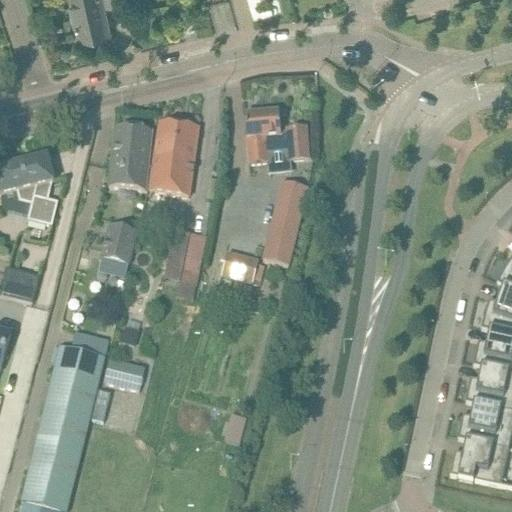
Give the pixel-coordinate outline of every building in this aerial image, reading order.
[(121,0),(69,0),(79,39),(108,33),(101,2),(106,1),(108,6),(122,3),(121,0)] [(185,17),(180,0),(154,0),(159,21),(169,19),(169,20),(185,17)] [(180,0),(185,17),(199,14),(199,12),(209,9),(207,0),(180,0)] [(288,164),(309,162),(306,130),(286,132),(287,141),(281,141),(278,115),(244,118),(245,138),(248,167),(268,165),(267,156),(288,154),(288,164)] [(188,199),(196,151),(198,131),(159,125),(157,145),(149,194),(188,199)] [(115,129),(109,190),(145,194),(151,133),(115,129)] [(47,203),(52,186),(53,185),(47,159),(27,164),(26,163),(14,167),(0,170),(0,196),(0,197),(1,198),(17,194),(19,204),(32,207),(28,223),(52,229),(58,205),(47,203)] [(281,185),(262,263),(287,269),(306,191),(281,185)] [(124,279),(135,235),(109,229),(99,273),(124,279)] [(188,237),(178,285),(196,288),(205,241),(188,237)] [(265,270),(256,268),(258,263),(226,255),(220,280),(260,290),(265,270)] [(511,259),(511,260),(504,273),(499,281),(496,286),(502,289),(511,293),(511,259)] [(6,271),(0,295),(0,298),(32,306),(39,279),(6,271)] [(480,331),(488,333),(511,337),(511,293),(502,289),(496,305),(489,303),(484,317),(480,331)] [(129,323),(127,330),(125,330),(121,346),(135,349),(139,333),(138,333),(140,326),(129,323)] [(0,373),(0,374),(11,335),(0,332),(0,373)] [(511,374),(511,337),(488,333),(486,346),(478,344),(473,368),(480,370),(511,374)] [(24,505),(21,511),(66,511),(104,361),(71,353),(59,350),(59,351),(54,350),(50,366),(55,367),(21,505),(24,505)] [(110,362),(104,385),(138,394),(144,370),(110,362)] [(511,374),(480,370),(478,383),(470,381),(465,405),(473,407),(511,414),(511,374)] [(99,394),(91,422),(103,425),(110,396),(99,394)] [(457,442),(465,443),(509,453),(511,436),(511,414),(473,407),(470,419),(462,418),(457,442)] [(232,417),(225,444),(239,447),(246,420),(232,417)] [(454,454),(449,478),(457,479),(456,481),(473,484),(473,483),(501,489),(509,453),(465,443),(462,456),(454,454)]
